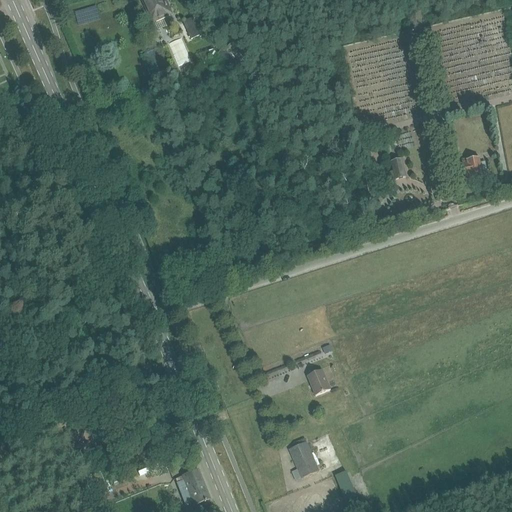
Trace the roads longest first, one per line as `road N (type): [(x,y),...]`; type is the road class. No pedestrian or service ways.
road 1 (unclassified): [(151,317),(511,206)]
road 2 (primary): [(151,317),(12,0)]
road 3 (primary): [(228,511),(151,317)]
